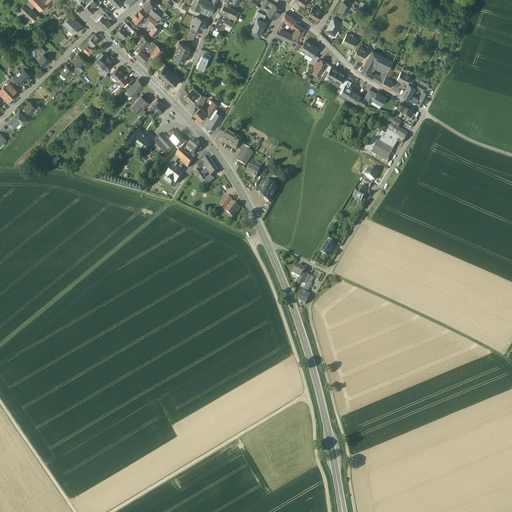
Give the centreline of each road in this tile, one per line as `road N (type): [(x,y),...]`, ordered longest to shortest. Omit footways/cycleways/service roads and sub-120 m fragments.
road 1 (track): [(355,511),(346,442),(309,311),(328,272),(511,363)]
road 2 (track): [(258,242),(253,247),(307,395),(329,511)]
road 3 (secondary): [(266,242),(298,321),(343,511)]
road 4 (track): [(258,242),(70,174),(0,170)]
road 5 (residential): [(266,242),(328,272),(424,112)]
road 6 (track): [(0,350),(134,239),(186,180)]
road 7 (track): [(307,395),(110,511)]
road 8 (track): [(474,0),(451,67),(424,112),(511,155)]
road 9 (residential): [(315,34),(362,79),(424,112)]
road 10 (track): [(0,400),(75,511)]
road 11 (residential): [(94,28),(0,123)]
